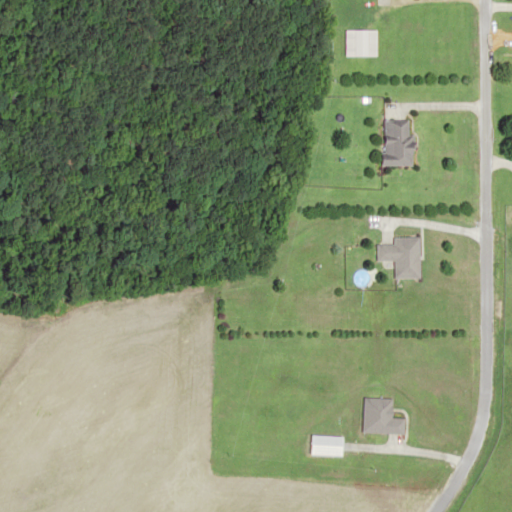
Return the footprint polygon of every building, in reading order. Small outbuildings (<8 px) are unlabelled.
[(372,55),(372,29),(341,29),(341,55),(372,55)] [(378,165),(408,165),(408,120),(378,120),(378,165)] [(414,236),(388,236),(388,243),(371,243),(371,260),(389,260),(389,277),(414,277),(414,236)] [(356,433),(398,434),(399,418),(386,417),(386,398),(357,398),(356,433)] [(304,455),(336,455),(336,435),(304,435),(304,455)]
